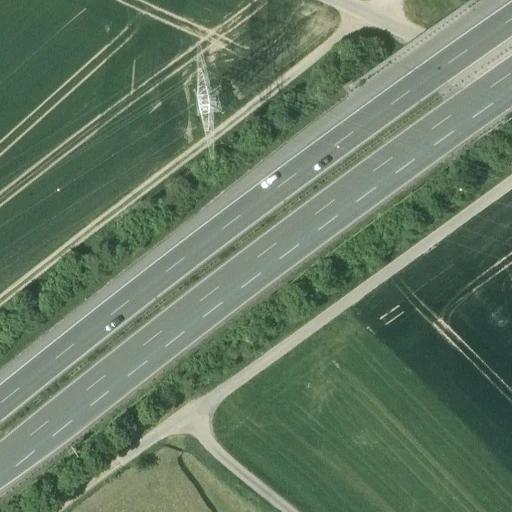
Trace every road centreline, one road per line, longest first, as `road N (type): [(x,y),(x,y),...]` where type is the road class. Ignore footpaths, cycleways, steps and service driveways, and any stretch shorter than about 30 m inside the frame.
road 1 (motorway): [(511,17),(289,178),(0,407)]
road 2 (motorway): [(0,461),(511,75)]
road 3 (track): [(511,182),(55,511)]
road 4 (track): [(0,297),(203,148),(385,0)]
road 5 (track): [(331,0),(511,79)]
